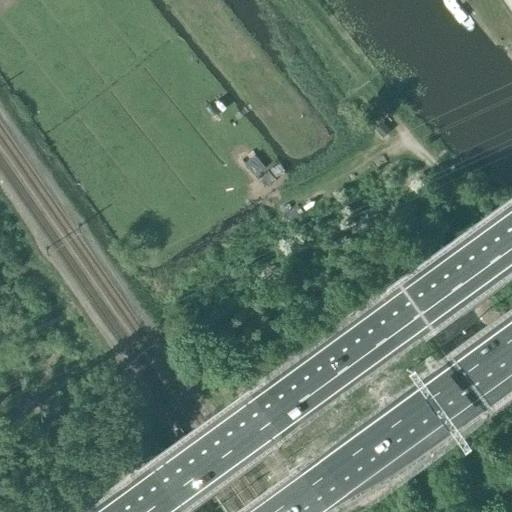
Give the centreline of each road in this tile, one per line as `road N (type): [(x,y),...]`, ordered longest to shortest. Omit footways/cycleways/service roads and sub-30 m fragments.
road 1 (motorway): [(511,239),(145,511)]
road 2 (motorway): [(277,511),(511,341)]
road 3 (track): [(511,256),(395,126)]
